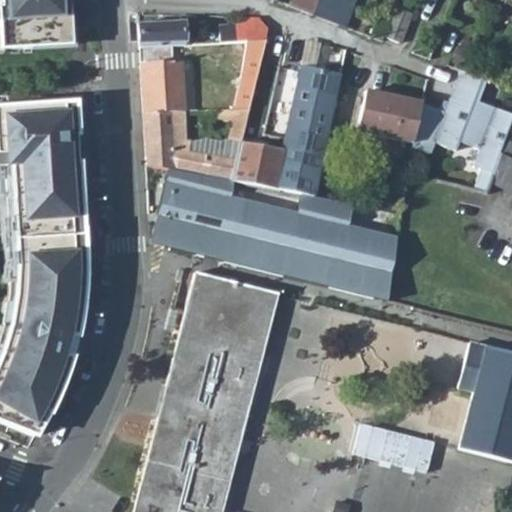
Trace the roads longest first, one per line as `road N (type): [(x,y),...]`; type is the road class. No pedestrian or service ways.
road 1 (residential): [(50,494),(91,427),(126,306),(113,5)]
road 2 (residential): [(113,5),(256,4),(424,70)]
